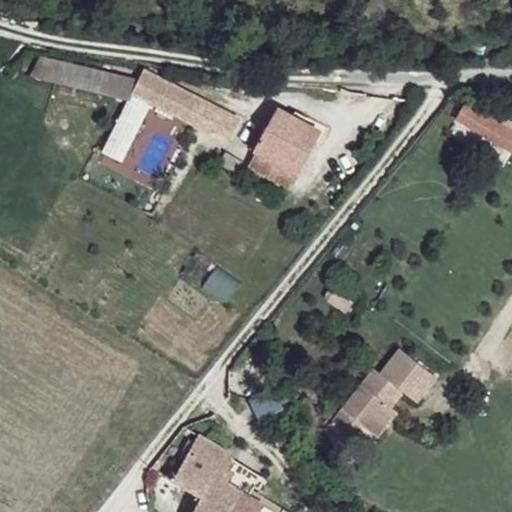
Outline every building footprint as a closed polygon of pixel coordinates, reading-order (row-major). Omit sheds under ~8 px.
[(133,92),(139,78),(42,54),(31,75),(129,99),(133,92)] [(144,69),(139,78),(133,92),(171,111),(184,89),(144,69)] [(240,117),(184,89),(171,111),(192,122),(195,117),(214,126),(217,119),(235,128),(240,117)] [(298,172),(322,129),(280,107),(267,131),(265,135),(255,131),(247,144),(249,145),(297,172),(298,172)] [(474,116),(462,109),(453,125),(465,132),(474,116)] [(485,123),(474,116),(465,132),(475,139),(485,123)] [(504,134),(485,123),(475,139),(494,150),(504,134)] [(104,147),(118,155),(128,138),(113,130),(104,147)] [(509,159),(511,153),(511,138),(504,134),(494,150),(509,159)] [(249,145),(241,159),(250,164),(290,185),(297,172),(249,145)] [(377,367),(359,388),(364,392),(395,418),(400,411),(394,407),(411,383),(418,387),(429,370),(403,348),(383,372),(377,367)] [(429,370),(418,387),(425,393),(437,377),(429,370)] [(411,383),(404,393),(418,403),(425,393),(418,387),(411,383)] [(364,392),(359,388),(325,430),(335,446),(356,419),(379,437),(395,418),(364,392)] [(275,389),(252,401),(261,420),(285,409),(275,389)] [(230,451),(202,435),(196,444),(191,442),(186,448),(191,452),(182,466),(176,462),(169,475),(205,496),(217,474),(230,451)] [(234,511),(246,491),(217,474),(205,496),(196,511),(234,511)] [(280,511),(253,496),(246,491),(234,511),(280,511)]
